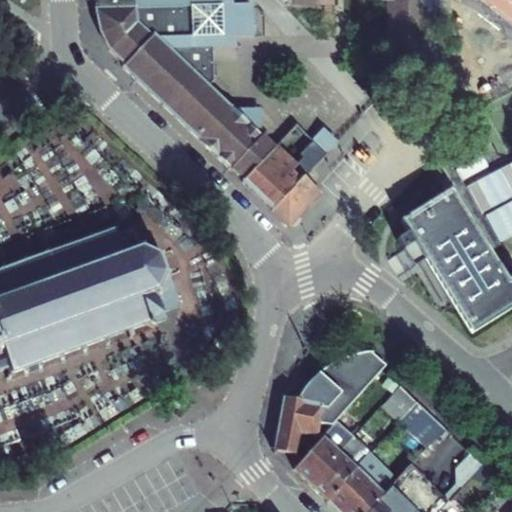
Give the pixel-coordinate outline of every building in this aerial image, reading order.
[(101,0),(102,4),(115,36),(132,53),(130,54),(236,160),(239,158),(251,169),(280,139),(268,127),(239,99),(216,76),(222,70),(219,28),(199,28),(198,0),(289,0),(295,0),(294,0),(390,0),(388,49),(429,51),(430,11),(437,11),(437,0),(101,0)] [(198,0),(199,28),(219,28),(220,42),(238,41),(238,31),(258,31),(258,0),(198,0)] [(239,99),(268,127),(268,99),(239,99)] [(303,115),(292,127),(299,134),(311,122),(303,115)] [(319,130),(333,144),(343,133),(329,119),(319,130)] [(325,182),(309,168),(307,170),(298,162),(303,156),(282,136),(280,139),(251,169),(248,172),(277,200),(293,216),(294,214),(296,216),(302,216),(305,211),(305,205),(304,204),(325,182)] [(458,179),(408,212),(422,233),(425,232),(436,250),(433,251),(480,324),(511,304),(511,263),(507,256),(506,257),(476,213),(479,211),(458,179)] [(119,222),(103,228),(101,223),(96,226),(98,230),(85,235),(83,230),(78,232),(80,236),(58,244),(56,240),(50,242),(52,246),(34,252),(33,247),(28,250),(29,254),(13,260),(10,256),(0,259),(0,362),(9,359),(12,361),(9,367),(13,369),(18,362),(26,359),(28,363),(47,357),(46,353),(63,347),(65,351),(70,349),(68,345),(85,339),(87,343),(92,342),(91,338),(107,332),(109,336),(113,334),(112,330),(129,324),(131,328),(137,326),(135,322),(154,315),(158,319),(162,315),(180,309),(178,304),(186,301),(173,266),(168,264),(171,261),(167,254),(165,251),(167,248),(163,245),(161,248),(146,238),(148,236),(142,235),(138,222),(128,226),(124,222),(125,217),(121,216),(119,222)] [(436,250),(425,232),(422,233),(410,241),(421,259),(433,251),(436,250)] [(297,400),(283,397),(273,449),(296,454),(300,433),(316,436),(319,422),(333,424),(336,420),(388,365),(374,352),(376,352),(376,350),(372,352),(370,352),(346,359),(333,364),(325,368),(313,378),(308,384),(307,384),(297,400)] [(419,402),(402,386),(384,406),(401,421),(419,402)] [(432,413),(419,402),(401,421),(413,433),(432,413)] [(448,428),(432,413),(413,433),(429,447),(448,428)] [(309,485),(354,437),(336,420),(333,424),(291,467),(309,485)] [(371,452),(354,437),(309,485),(325,501),(367,457),(371,452)] [(468,485),(488,464),(474,451),(461,465),(462,480),(468,485)] [(367,511),(394,484),(367,457),(325,501),(336,511),(367,511)] [(440,511),(445,508),(453,499),(415,462),(394,484),(367,511),(440,511)]
